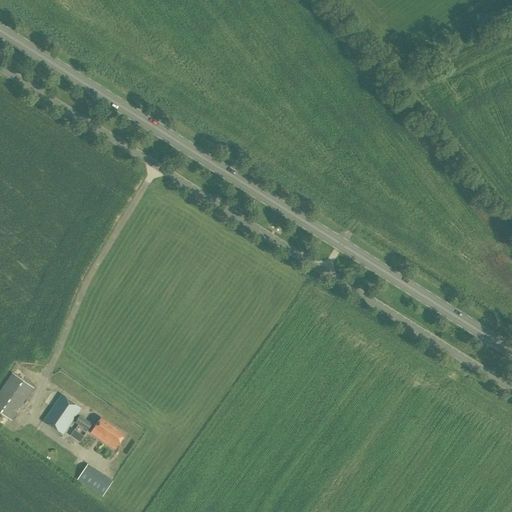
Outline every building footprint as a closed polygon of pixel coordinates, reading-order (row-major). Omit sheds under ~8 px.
[(0,412),(11,420),(33,387),(13,373),(0,391),(0,412)] [(61,394),(43,420),(63,434),(74,418),(77,414),(81,408),(61,394)] [(74,422),(78,424),(87,431),(92,423),(82,417),(79,415),(74,422)] [(101,417),(90,433),(115,450),(126,434),(101,417)] [(112,481),(87,464),(77,480),(102,496),(112,481)]
